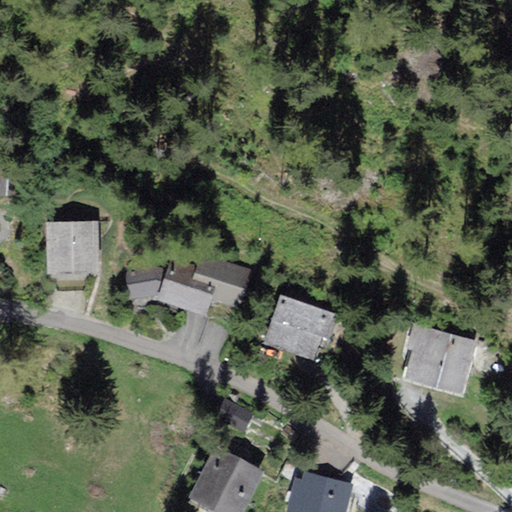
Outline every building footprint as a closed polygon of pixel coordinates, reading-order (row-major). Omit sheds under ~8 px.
[(97,270),(94,218),(47,221),(49,272),(97,270)] [(236,308),(249,268),(199,253),(197,261),(174,254),(160,299),(208,314),(212,301),(236,308)] [(330,339),(338,313),(282,294),(266,340),(314,356),(321,336),(330,339)] [(464,395),(478,342),(414,324),(408,346),(417,348),(408,380),(464,395)] [(251,413),(225,400),(217,414),(243,428),(251,413)] [(241,511),(265,471),(219,444),(191,492),(226,511),(241,511)] [(291,511),(346,511),(353,483),(304,471),(302,479),(295,477),(287,511),(291,511)]
